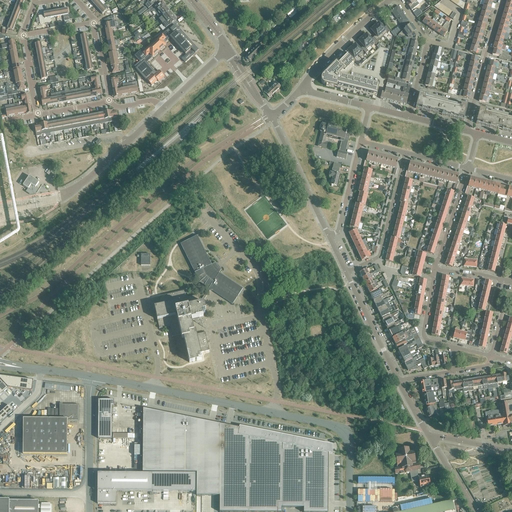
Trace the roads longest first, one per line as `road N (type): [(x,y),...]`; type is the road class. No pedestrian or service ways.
road 1 (tertiary): [(90,376),(340,428),(349,443),(349,511)]
road 2 (residential): [(345,272),(379,257),(406,153)]
road 3 (residential): [(464,131),(501,0)]
road 4 (unclassified): [(90,376),(88,511)]
road 5 (tertiary): [(328,235),(269,115)]
road 6 (residential): [(408,116),(427,41),(398,0)]
road 7 (residential): [(302,88),(390,0)]
road 8 (residential): [(36,113),(21,31),(36,2)]
